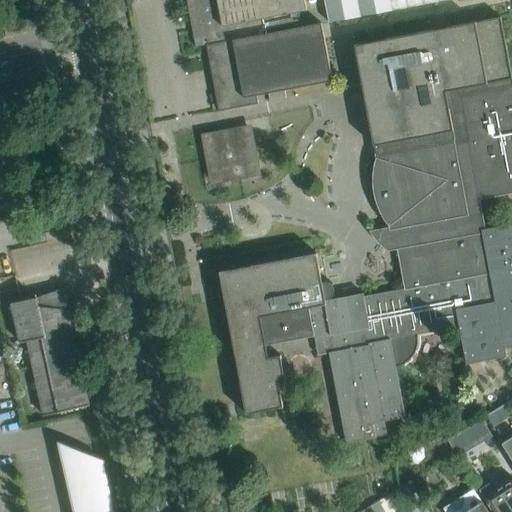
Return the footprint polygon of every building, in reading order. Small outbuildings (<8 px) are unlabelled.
[(303,0),(186,0),(195,48),(206,46),(218,112),(258,104),(256,96),(332,81),(321,23),(301,27),(298,13),(306,11),(303,0)] [(389,0),(322,0),(327,23),(391,10),(389,0)] [(511,347),(511,225),(487,230),(481,201),(511,194),(511,70),(500,17),(445,28),(445,31),(434,34),(434,30),(354,45),(375,159),(374,163),(373,172),(372,181),(373,190),(374,199),(377,207),(381,215),(385,222),(388,226),(389,231),(396,248),(404,289),(362,297),(363,299),(326,306),(325,300),(328,300),(332,298),(334,294),(335,290),(334,287),(332,283),(329,281),(325,280),(322,281),(316,253),(219,271),(246,414),(279,407),(274,382),(281,381),(276,356),(264,358),(262,346),(313,337),(317,356),(328,354),(345,444),(375,438),(374,437),(386,435),(383,422),(404,418),(394,367),(397,367),(402,365),(406,363),(409,360),(412,356),(415,351),(416,346),(416,339),(415,336),(458,328),(465,365),(506,357),(504,349),(511,347)] [(205,138),(213,181),(256,172),(248,129),(205,138)] [(88,405),(68,313),(64,297),(65,297),(65,296),(41,296),(41,301),(37,301),(36,296),(12,302),(20,341),(27,340),(43,415),(88,405)] [(19,397),(16,381),(0,384),(0,400),(0,401),(19,397)] [(6,421),(27,419),(25,402),(4,405),(6,421)] [(503,406),(486,416),(493,427),(510,417),(503,406)] [(483,418),(443,442),(450,453),(489,428),(483,418)] [(511,436),(501,444),(511,461),(511,436)] [(111,511),(100,461),(63,446),(77,511),(111,511)] [(511,511),(511,478),(497,487),(493,481),(480,489),(485,496),(484,497),(493,511),(511,511)] [(488,511),(474,489),(453,501),(460,511),(488,511)] [(384,511),(377,501),(368,506),(371,511),(384,511)] [(460,511),(453,501),(443,507),(445,511),(460,511)]
